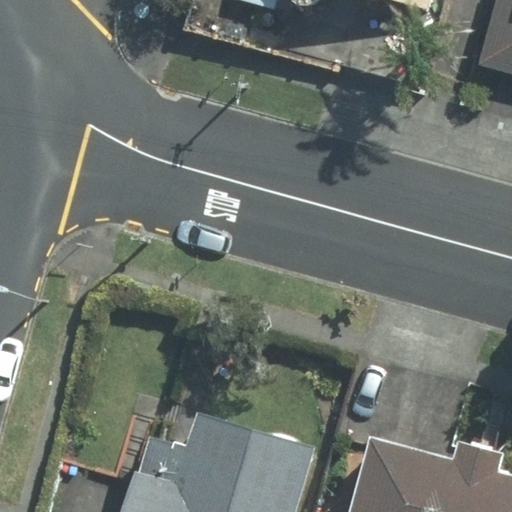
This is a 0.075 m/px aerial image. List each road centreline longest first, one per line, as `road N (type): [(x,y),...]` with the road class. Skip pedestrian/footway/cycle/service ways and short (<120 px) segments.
road 1 (tertiary): [(0,102),(207,174),(511,260)]
road 2 (residential): [(78,0),(0,102)]
